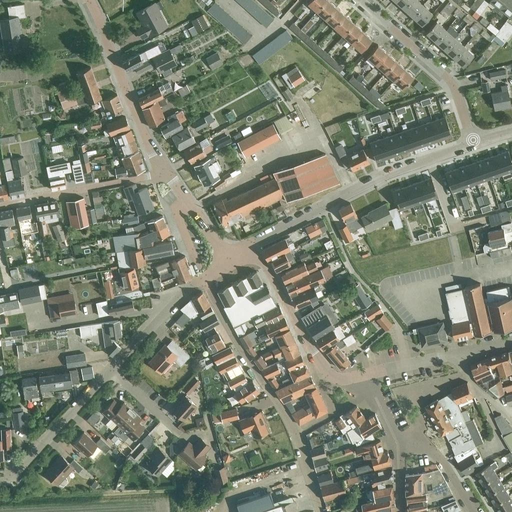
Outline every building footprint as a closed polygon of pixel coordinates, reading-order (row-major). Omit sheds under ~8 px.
[(248,10),(255,2),(253,0),(248,0),(243,6),(248,10)] [(269,9),(273,5),(267,0),(261,0),(260,1),(269,9)] [(273,5),(269,9),(277,16),(281,12),(276,8),(280,4),(281,4),(284,0),(277,0),(273,5)] [(314,14),(327,0),(310,0),(308,3),(317,11),(314,14)] [(326,19),(336,8),(327,0),(314,14),(317,17),(320,14),(326,19)] [(393,0),(403,8),(410,0),(393,0)] [(412,16),(422,5),(416,0),(410,0),(403,8),(412,16)] [(475,11),(483,0),(475,0),(470,7),(475,11)] [(483,0),(475,11),(480,15),(488,4),(483,0)] [(490,0),(496,5),(493,9),(497,12),(500,9),(506,0),(490,0)] [(511,0),(506,0),(500,9),(497,12),(501,15),(504,12),(510,17),(511,14),(511,0)] [(439,11),(446,17),(455,6),(449,1),(439,11)] [(212,15),(219,6),(214,2),(212,4),(207,11),(212,15)] [(253,14),(260,6),(255,2),(248,10),(253,14)] [(25,35),(21,36),(18,18),(26,16),(23,3),(8,6),(10,18),(0,20),(5,52),(27,48),(25,35)] [(149,34),(149,35),(167,25),(154,3),(137,12),(144,25),(137,29),(142,37),(149,34)] [(422,5),(412,16),(421,25),(432,14),(422,5)] [(217,19),(224,11),(219,6),(212,15),(217,19)] [(257,18),(265,10),(260,6),(253,14),(257,18)] [(334,27),(345,16),(336,8),(326,19),(334,27)] [(454,11),(461,17),(464,14),(457,8),(454,11)] [(262,23),(269,14),(265,10),(257,18),(262,23)] [(221,23),(228,15),(224,11),(217,19),(221,23)] [(191,20),(198,32),(209,26),(202,14),(191,20)] [(269,14),(262,23),(266,27),(274,18),(269,14)] [(226,27),(233,19),(228,15),(221,23),(226,27)] [(462,19),(469,25),(472,21),(465,15),(462,19)] [(343,35),(354,23),(345,16),(334,27),(343,35)] [(231,31),(238,23),(233,19),(226,27),(231,31)] [(435,41),(445,30),(436,21),(426,33),(435,41)] [(497,32),(495,35),(500,39),(502,36),(511,25),(506,21),(497,32)] [(296,34),(304,26),(303,26),(300,29),(293,22),(289,27),(296,34)] [(235,35),(243,27),(238,23),(231,31),(235,35)] [(352,43),(362,31),(354,23),(343,35),(338,41),(342,45),(348,39),(352,43)] [(471,26),(478,32),(481,28),(474,23),(471,26)] [(502,36),(500,39),(505,42),(507,39),(511,32),(511,25),(502,36)] [(305,42),(309,37),(304,33),(307,29),(304,26),(296,34),(305,42)] [(240,40),(247,31),(243,27),(235,35),(240,40)] [(281,34),(288,42),(293,38),(286,30),(281,34)] [(454,38),(445,30),(435,41),(444,49),(454,38)] [(480,33),(487,39),(490,36),(483,30),(480,33)] [(247,31),(240,40),(245,44),(252,35),(247,31)] [(362,31),(352,43),(361,51),(371,40),(362,31)] [(283,46),(288,42),(281,34),(276,37),(283,46)] [(453,58),(463,46),(458,41),(461,38),(457,35),(454,38),(444,49),(453,58)] [(278,50),(283,46),(276,37),(272,41),(278,50)] [(314,50),(318,45),(309,37),(305,42),(314,50)] [(323,58),(330,49),(328,50),(325,51),(322,49),(324,46),(323,45),(327,41),(325,39),(318,45),(314,50),(323,58)] [(274,53),(278,50),(272,41),(267,45),(274,53)] [(123,61),(127,71),(127,70),(135,66),(150,59),(150,58),(152,57),(161,53),(157,45),(145,51),(139,54),(139,53),(131,57),(123,61)] [(269,57),(274,53),(267,45),(262,48),(269,57)] [(376,65),(387,53),(378,45),(367,56),(376,65)] [(463,46),(453,58),(463,66),(473,55),(463,46)] [(264,61),(269,57),(262,48),(257,52),(264,61)] [(152,57),(160,72),(176,64),(169,49),(161,53),(152,57)] [(331,65),(336,61),(328,54),(332,51),(331,49),(330,49),(323,58),(331,65)] [(216,52),(206,59),(212,69),(222,63),(216,52)] [(259,65),(264,61),(257,52),(252,56),(259,65)] [(385,73),(396,61),(387,53),(376,65),(385,73)] [(153,66),(150,59),(135,66),(138,74),(153,66)] [(336,61),(331,65),(339,72),(344,68),(336,61)] [(394,80),(404,69),(396,61),(385,73),(394,80)] [(87,102),(88,103),(101,98),(90,67),(76,72),(84,93),(70,98),(64,83),(54,86),(63,109),(78,104),(79,105),(87,102)] [(290,88),(304,79),(296,67),(286,73),(285,72),(281,75),(290,88)] [(404,69),(394,80),(403,89),(413,77),(404,69)] [(489,72),(490,80),(506,77),(504,69),(489,72)] [(356,87),(360,83),(352,76),(348,81),(356,87)] [(181,80),(172,84),(175,90),(184,85),(181,80)] [(364,95),(369,91),(360,83),(356,87),(364,95)] [(177,89),(181,97),(190,92),(186,85),(177,89)] [(491,93),(494,110),(510,107),(506,85),(500,86),(501,91),(491,93)] [(138,99),(142,107),(173,92),(171,87),(161,92),(159,89),(138,99)] [(281,92),(288,101),(294,98),(287,88),(281,92)] [(373,103),(377,99),(369,91),(364,95),(373,103)] [(377,99),(373,103),(380,110),(384,105),(381,102),(387,95),(383,92),(378,99),(377,99)] [(101,111),(103,117),(122,109),(116,94),(102,100),(105,109),(101,111)] [(142,108),(149,127),(164,119),(157,101),(142,108)] [(230,117),(235,115),(232,106),(226,108),(230,117)] [(161,127),(166,137),(183,128),(180,122),(186,119),(181,111),(167,118),(169,122),(161,127)] [(193,124),(197,130),(214,120),(210,113),(193,124)] [(274,121),(281,134),(292,128),(285,115),(274,121)] [(110,135),(130,128),(125,116),(106,124),(108,128),(103,130),(105,136),(110,135)] [(445,117),(432,121),(439,140),(452,136),(445,117)] [(90,122),(91,128),(101,126),(100,120),(90,122)] [(377,131),(388,128),(386,120),(375,123),(377,131)] [(432,121),(420,125),(426,145),(439,140),(432,121)] [(236,143),(244,157),(280,138),(272,123),(236,143)] [(420,125),(407,130),(414,149),(426,145),(420,125)] [(172,135),(180,149),(195,141),(187,127),(172,135)] [(118,135),(113,137),(116,146),(121,144),(134,140),(130,130),(118,135)] [(407,130),(395,134),(401,153),(414,149),(407,130)] [(212,142),(216,149),(232,141),(229,134),(212,142)] [(395,134),(382,138),(389,157),(401,153),(395,134)] [(0,138),(1,144),(15,142),(14,136),(0,138)] [(382,138),(369,143),(376,162),(389,157),(382,138)] [(116,146),(115,147),(119,156),(125,153),(137,149),(134,140),(116,146)] [(207,146),(202,149),(199,143),(184,151),(190,162),(205,154),(210,151),(207,146)] [(227,146),(239,167),(243,164),(231,143),(227,146)] [(351,166),(353,171),(369,162),(362,149),(341,160),(345,169),(351,166)] [(125,166),(142,160),(138,151),(121,157),(125,166)] [(511,162),(508,151),(495,155),(501,174),(511,170),(511,162)] [(284,196),(286,201),(339,182),(325,154),(272,172),(275,178),(224,202),(222,199),(213,204),(224,225),(284,196)] [(495,155),(482,159),(489,179),(501,174),(495,155)] [(12,159),(16,176),(27,174),(23,157),(12,159)] [(12,170),(9,158),(3,159),(11,198),(26,195),(24,185),(22,185),(21,179),(13,180),(12,177),(14,177),(12,170)] [(217,161),(212,163),(210,158),(194,166),(203,184),(219,177),(216,171),(221,169),(217,161)] [(482,159),(470,164),(477,183),(489,179),(482,159)] [(64,172),(56,173),(53,160),(45,162),(51,190),(66,187),(64,177),(65,177),(64,172)] [(117,168),(115,169),(116,177),(127,175),(127,176),(145,169),(142,160),(125,166),(117,168)] [(88,162),(81,164),(83,172),(89,171),(90,171),(88,162)] [(470,164),(457,168),(464,187),(477,183),(470,164)] [(457,168),(445,173),(451,192),(464,187),(457,168)] [(93,173),(90,173),(89,171),(83,172),(85,182),(94,180),(93,173)] [(212,184),(216,189),(226,182),(226,181),(232,177),(229,172),(223,176),(223,177),(212,184)] [(431,177),(418,182),(425,201),(438,197),(431,177)] [(1,184),(0,181),(0,199),(8,198),(5,184),(1,184)] [(418,182),(406,186),(412,205),(425,201),(418,182)] [(146,187),(138,190),(135,184),(124,188),(128,201),(133,199),(138,214),(154,208),(146,187)] [(406,186),(393,191),(400,210),(412,205),(406,186)] [(83,197),(66,201),(71,228),(88,224),(83,197)] [(49,202),(34,205),(38,224),(39,234),(40,233),(40,234),(48,233),(46,222),(58,220),(57,216),(59,215),(56,201),(49,202)] [(350,203),(338,209),(346,225),(339,229),(346,241),(353,237),(350,231),(361,225),(350,203)] [(395,207),(388,210),(385,204),(376,209),(361,216),(368,230),(384,223),(383,222),(392,217),(396,230),(402,227),(395,207)] [(39,234),(38,224),(32,225),(30,218),(32,217),(30,206),(16,209),(24,249),(30,248),(26,228),(31,227),(33,235),(39,234)] [(96,222),(93,208),(86,210),(89,223),(96,222)] [(511,221),(510,209),(498,212),(502,228),(488,232),(490,242),(485,243),(483,246),(484,252),(490,251),(496,249),(503,248),(508,247),(506,241),(511,239),(511,221)] [(0,212),(0,227),(4,247),(9,246),(8,239),(10,238),(8,226),(15,225),(12,210),(0,212)] [(132,226),(125,228),(126,234),(134,233),(139,232),(140,232),(146,229),(147,232),(153,230),(166,225),(162,215),(147,221),(132,227),(132,226)] [(128,222),(128,224),(139,222),(137,216),(123,219),(123,223),(128,222)] [(317,222),(322,232),(327,229),(323,219),(317,222)] [(109,221),(96,224),(97,231),(111,228),(109,221)] [(317,222),(311,225),(314,229),(308,232),(311,237),(322,232),(317,222)] [(52,226),(58,242),(66,238),(60,223),(52,226)] [(126,234),(113,237),(115,252),(116,252),(127,250),(143,247),(141,238),(148,236),(149,238),(151,237),(152,239),(156,238),(156,239),(169,234),(166,225),(153,230),(147,232),(146,229),(140,232),(139,232),(134,233),(126,234)] [(277,242),(262,250),(267,261),(270,259),(289,250),(295,247),(292,242),(288,244),(285,239),(277,243),(277,242)] [(127,250),(116,252),(119,268),(122,267),(130,266),(133,265),(146,263),(144,257),(157,255),(172,252),(170,242),(163,243),(143,247),(127,250)] [(289,250),(270,259),(276,272),(295,262),(292,255),(289,250)] [(166,262),(155,266),(161,282),(175,276),(177,283),(193,277),(185,256),(181,257),(180,257),(169,262),(167,263),(166,262)] [(285,283),(317,268),(314,261),(305,265),(304,262),(280,273),(285,283)] [(123,272),(121,272),(125,288),(138,285),(133,265),(130,266),(122,267),(123,272)] [(310,273),(285,284),(290,296),(318,283),(325,280),(333,276),(328,265),(310,273)] [(262,283),(257,271),(256,271),(245,277),(246,277),(242,279),(242,278),(231,284),(231,285),(228,287),(228,286),(217,292),(224,306),(223,307),(234,327),(276,306),(271,296),(272,296),(266,285),(263,286),(262,283)] [(152,279),(156,293),(163,290),(158,277),(152,279)] [(340,281),(343,287),(352,283),(349,277),(340,281)] [(495,328),(487,297),(484,298),(480,283),(465,287),(465,288),(446,292),(453,324),(452,324),(456,339),(473,335),(476,334),(476,335),(491,331),(491,329),(495,328)] [(41,300),(39,289),(43,288),(44,288),(43,284),(38,285),(18,289),(21,304),(41,300)] [(319,284),(291,297),(296,309),(312,302),(319,299),(316,292),(321,290),(319,284)] [(332,299),(343,292),(338,284),(327,290),(332,299)] [(511,292),(511,293),(509,286),(486,291),(489,303),(490,309),(495,330),(511,325),(511,292)] [(3,295),(5,310),(19,307),(16,292),(3,295)] [(191,299),(180,309),(184,312),(190,317),(198,312),(202,319),(214,313),(205,297),(203,292),(191,298),(191,299)] [(47,298),(47,299),(51,318),(76,313),(73,293),(47,298)] [(116,312),(117,313),(134,309),(132,300),(107,305),(108,306),(98,308),(100,315),(109,313),(110,314),(116,312)] [(364,313),(369,320),(383,311),(378,303),(364,313)] [(320,313),(324,311),(321,305),(311,310),(309,305),(297,310),(305,323),(320,313)] [(271,322),(283,316),(278,306),(252,318),(256,327),(270,320),(271,322)] [(315,339),(334,327),(324,311),(320,313),(305,323),(315,339)] [(176,321),(181,326),(190,317),(184,312),(176,321)] [(199,322),(204,331),(220,322),(215,313),(199,322)] [(392,324),(383,313),(376,319),(385,330),(392,324)] [(270,337),(288,328),(283,316),(271,322),(264,326),(267,332),(258,336),(259,338),(258,339),(259,342),(264,340),(270,338),(270,337)] [(118,320),(80,326),(81,337),(92,335),(97,334),(96,329),(96,328),(102,327),(103,333),(106,333),(108,346),(105,349),(112,356),(121,347),(114,341),(113,337),(120,336),(118,320)] [(440,342),(447,340),(443,321),(413,329),(414,333),(418,332),(422,332),(424,340),(427,343),(439,340),(440,342)] [(239,325),(236,326),(234,328),(238,336),(243,333),(239,325)] [(334,327),(315,339),(322,349),(345,335),(338,325),(334,327)] [(280,346),(294,340),(288,328),(270,337),(270,338),(264,340),(266,345),(277,340),(280,346)] [(245,348),(251,346),(252,345),(256,343),(253,338),(256,336),(253,330),(246,334),(239,337),(245,348)] [(353,343),(358,340),(353,332),(349,335),(335,344),(326,351),(340,368),(350,361),(339,348),(351,340),(353,343)] [(210,348),(213,352),(218,350),(226,347),(218,333),(206,339),(210,348)] [(18,341),(21,353),(29,352),(26,339),(18,341)] [(285,358),(299,352),(294,340),(280,346),(271,350),(274,357),(283,353),(285,358)] [(179,346),(173,352),(165,344),(148,362),(161,373),(174,359),(181,365),(189,356),(179,346)] [(229,346),(212,355),(221,373),(223,372),(228,381),(243,373),(238,365),(229,346)] [(253,360),(258,356),(251,346),(245,348),(253,360)] [(262,354),(265,359),(272,356),(269,351),(262,354)] [(501,375),(511,371),(511,361),(509,351),(488,358),(491,367),(496,365),(498,371),(499,375),(500,374),(501,375)] [(288,370),(304,363),(299,352),(285,358),(260,370),(268,380),(273,378),(273,374),(280,371),(278,367),(285,364),(288,370)] [(66,356),(68,367),(86,364),(84,353),(66,356)] [(259,355),(258,356),(253,360),(259,368),(266,364),(259,355)] [(488,379),(499,375),(498,371),(496,365),(491,367),(488,358),(471,365),(478,382),(495,397),(504,392),(504,390),(502,386),(500,379),(492,384),(488,379)] [(304,392),(315,387),(304,363),(288,370),(291,376),(288,378),(282,381),(282,382),(278,385),(273,378),(268,380),(283,402),(304,392)] [(92,366),(81,368),(83,379),(94,377),(92,366)] [(39,377),(41,392),(54,390),(71,387),(71,384),(79,382),(77,369),(69,370),(70,372),(54,374),(39,377)] [(243,373),(228,381),(231,388),(232,387),(236,392),(234,393),(241,403),(246,399),(247,400),(260,391),(252,380),(248,383),(246,380),(243,373)] [(21,379),(24,399),(29,398),(29,397),(38,396),(35,377),(21,379)] [(183,389),(189,394),(199,382),(194,377),(183,389)] [(452,389),(458,403),(474,396),(468,382),(452,389)] [(511,383),(502,386),(504,390),(506,390),(507,391),(511,389),(511,383)] [(308,405),(291,414),(299,425),(325,410),(320,399),(315,387),(304,392),(302,393),(308,405)] [(475,445),(476,445),(453,393),(439,399),(427,406),(442,435),(446,433),(453,446),(452,447),(455,454),(475,445)] [(172,410),(183,420),(196,406),(185,396),(172,410)] [(119,425),(132,410),(124,402),(120,406),(114,399),(102,412),(109,419),(110,417),(119,425)] [(136,403),(132,406),(136,413),(140,411),(136,403)] [(16,404),(6,406),(8,413),(18,410),(16,404)] [(340,417),(335,421),(344,434),(347,431),(351,429),(353,427),(365,418),(356,406),(344,414),(343,413),(339,416),(340,417)] [(220,412),(222,422),(238,418),(236,408),(220,412)] [(132,410),(119,425),(127,432),(126,434),(133,440),(144,428),(137,421),(141,418),(132,410)] [(473,418),(471,419),(466,410),(462,412),(476,445),(483,442),(473,418)] [(246,417),(239,420),(244,432),(251,430),(252,429),(255,437),(268,432),(263,419),(263,418),(260,411),(246,417)] [(12,413),(15,429),(25,428),(22,412),(12,413)] [(354,442),(356,445),(373,438),(370,433),(380,426),(375,413),(357,425),(351,429),(347,431),(350,437),(353,443),(354,442)] [(503,435),(511,430),(511,427),(500,414),(494,417),(503,435)] [(222,425),(216,428),(219,435),(225,433),(222,425)] [(0,440),(0,459),(3,460),(2,448),(10,447),(10,429),(1,430),(2,441),(0,440)] [(511,430),(503,435),(511,450),(511,449),(511,430)] [(100,438),(95,443),(84,432),(73,443),(87,455),(97,445),(105,453),(110,447),(100,438)] [(306,438),(309,447),(320,444),(317,435),(306,438)] [(127,449),(129,441),(121,438),(118,446),(127,449)] [(205,457),(203,455),(210,447),(201,439),(194,447),(189,442),(179,453),(195,468),(205,457)] [(370,456),(383,452),(379,440),(355,448),(357,453),(364,451),(366,457),(370,456)] [(131,454),(137,459),(147,449),(141,444),(131,454)] [(475,445),(455,454),(458,459),(457,459),(467,475),(469,474),(481,466),(480,466),(473,453),(478,450),(475,445)] [(309,450),(312,459),(325,456),(323,446),(309,450)] [(147,467),(157,475),(171,459),(159,448),(151,457),(153,460),(147,467)] [(372,463),(355,468),(357,474),(391,463),(387,451),(383,452),(370,456),(372,463)] [(73,459),(69,464),(61,456),(45,473),(57,485),(73,468),(78,472),(82,468),(73,459)] [(312,459),(316,471),(328,467),(324,456),(312,459)] [(488,465),(476,472),(482,483),(496,474),(493,469),(498,467),(495,461),(490,464),(488,465)] [(422,472),(405,475),(405,486),(405,495),(424,493),(423,488),(429,487),(431,492),(425,493),(425,501),(433,500),(440,498),(451,493),(448,487),(438,469),(435,464),(424,467),(425,471),(422,472)] [(365,474),(362,475),(364,481),(370,479),(372,486),(392,481),(391,466),(376,470),(377,471),(365,474)] [(214,470),(218,482),(228,480),(224,467),(214,470)] [(316,476),(319,486),(332,483),(329,472),(316,476)] [(488,493),(503,484),(496,474),(482,483),(488,493)] [(338,499),(344,498),(343,495),(346,495),(342,480),(319,486),(324,500),(337,497),(338,499)] [(370,501),(393,496),(392,484),(367,490),(370,501)] [(495,503),(509,495),(503,484),(488,493),(495,503)] [(424,493),(405,495),(406,499),(406,504),(406,511),(414,511),(424,509),(426,509),(425,501),(425,493),(424,493)] [(442,504),(454,500),(451,493),(440,498),(442,504)] [(499,511),(502,511),(511,506),(511,499),(509,495),(495,503),(499,511)] [(395,511),(393,496),(370,501),(370,502),(361,504),(361,505),(355,506),(356,511),(395,511)] [(344,498),(338,499),(340,508),(346,507),(344,498)] [(297,511),(293,500),(257,511),(297,511)] [(460,511),(461,511),(458,506),(454,500),(442,504),(442,505),(440,506),(443,511),(460,511)]
